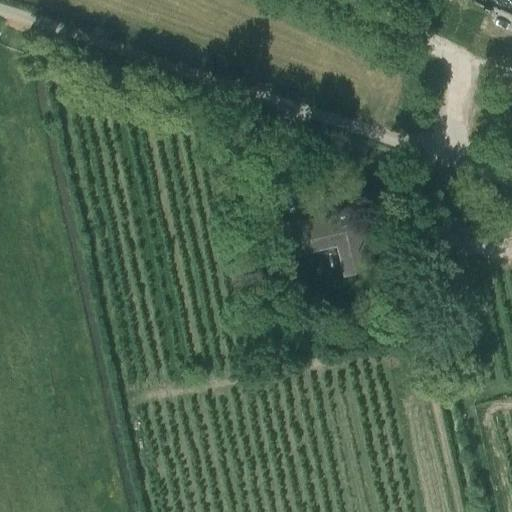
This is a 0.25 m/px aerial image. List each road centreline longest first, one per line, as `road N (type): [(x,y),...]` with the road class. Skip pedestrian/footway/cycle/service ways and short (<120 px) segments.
road 1 (unclassified): [(444,158),(0,11)]
road 2 (track): [(454,67),(449,50),(343,0)]
